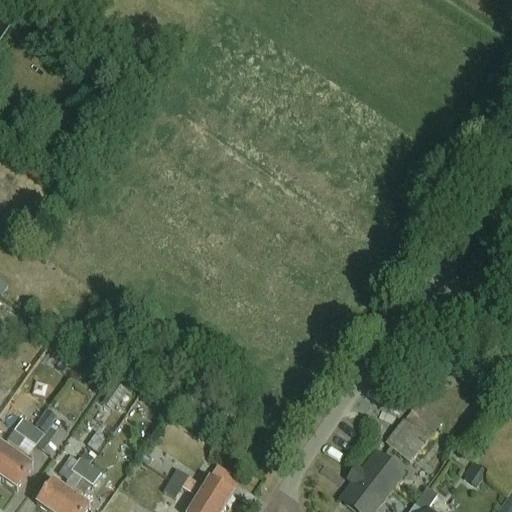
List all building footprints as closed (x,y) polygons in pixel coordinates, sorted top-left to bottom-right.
[(0,409),(9,396),(0,389),(0,409)] [(49,414),(37,432),(2,480),(20,493),(36,470),(28,465),(31,460),(30,459),(37,450),(51,460),(68,437),(54,427),(58,421),(49,414)] [(413,466),(438,434),(412,415),(388,446),(413,466)] [(0,479),(2,480),(37,432),(23,422),(14,434),(25,442),(19,451),(11,445),(7,450),(0,445),(0,479)] [(351,511),(386,511),(412,480),(380,455),(365,475),(362,473),(354,485),(355,488),(347,499),(352,503),(348,509),(351,511)] [(56,485),(40,508),(46,511),(65,511),(98,466),(95,465),(91,470),(80,462),(71,475),(82,482),(75,491),(70,488),(67,492),(56,485)] [(98,466),(65,511),(92,511),(94,510),(83,503),(86,499),(85,498),(91,488),(93,490),(106,472),(98,466)] [(487,477),(473,467),(466,478),(468,480),(466,484),(477,492),(487,477)] [(198,490),(194,497),(218,511),(225,511),(235,497),(210,481),(203,493),(198,490)] [(184,491),(171,482),(163,494),(187,510),(189,507),(193,509),(191,511),(218,511),(194,497),(193,498),(183,492),(184,491)] [(423,511),(433,511),(442,499),(432,492),(419,509),(423,511)] [(505,511),(511,511),(511,497),(502,510),(505,511)]
